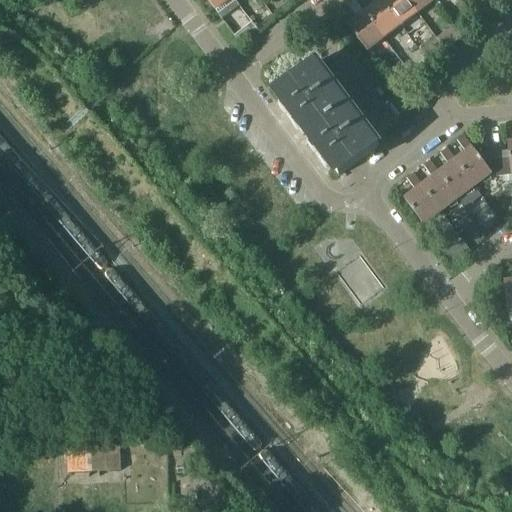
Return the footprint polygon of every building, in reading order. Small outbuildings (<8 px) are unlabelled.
[(206,0),(215,11),(230,0),(206,0)] [(369,0),(374,6),(365,13),(384,39),(401,27),(382,1),(380,0),(369,0)] [(382,0),(382,1),(401,27),(408,36),(425,24),(418,14),(407,0),(382,0)] [(407,0),(418,14),(435,1),(433,0),(407,0)] [(358,19),(348,27),(367,52),(384,39),(365,13),(355,1),(348,6),(358,19)] [(239,43),(240,45),(257,31),(251,24),(235,37),(239,43)] [(454,27),(436,40),(444,51),(445,52),(463,39),(454,27)] [(419,49),(429,63),(444,51),(436,40),(434,37),(419,49)] [(316,63),(276,93),(284,104),(289,111),(285,113),(293,124),(297,121),(308,135),(347,105),(335,89),(336,88),(332,83),(331,84),(319,68),(316,63)] [(347,105),(308,135),(318,149),(314,152),(322,163),(326,160),(339,177),(379,148),(376,144),(364,127),(365,126),(362,121),(360,123),(347,105)] [(456,162),(455,162),(475,188),(492,175),(478,156),(473,150),(464,137),(457,142),(466,154),(456,162)] [(509,152),(478,156),(492,175),(494,178),(504,177),(511,176),(511,143),(508,144),(509,152)] [(439,174),(438,175),(458,200),(475,188),(455,162),(456,162),(447,150),(440,155),(449,166),(439,174)] [(422,187),(441,213),(458,200),(438,175),(439,174),(430,162),(424,167),(433,179),(422,187)] [(416,192),(404,200),(424,226),(441,213),(422,187),(413,175),(407,180),(416,192)] [(67,450),(69,475),(121,472),(120,447),(67,450)]
